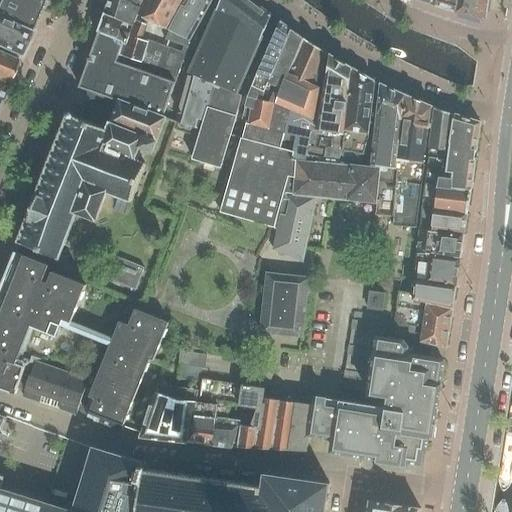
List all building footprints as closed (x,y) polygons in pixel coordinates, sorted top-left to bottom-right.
[(0,0),(0,17),(31,31),(37,15),(44,0),(42,0),(0,0)] [(141,8),(137,6),(123,0),(109,0),(105,14),(134,25),(141,8)] [(171,32),(167,30),(164,38),(163,38),(166,29),(181,0),(145,0),(141,8),(134,25),(127,43),(126,43),(121,41),(114,61),(176,81),(182,65),(188,47),(167,39),(171,32)] [(123,0),(137,6),(141,8),(145,0),(123,0)] [(182,0),(167,30),(171,32),(167,39),(188,47),(190,41),(212,0),(182,0)] [(176,122),(185,125),(183,131),(200,136),(193,160),(220,168),(236,116),(242,96),(243,94),(242,94),(249,77),(245,76),(271,16),(270,15),(269,15),(248,0),(221,0),(189,76),(176,122)] [(436,5),(456,12),(456,11),(457,0),(436,0),(436,5)] [(457,0),(456,11),(457,12),(458,12),(458,13),(482,19),(483,19),(483,20),(484,20),(487,0),(457,0)] [(99,32),(121,41),(127,43),(134,25),(105,14),(99,32)] [(0,47),(19,56),(29,36),(31,31),(0,17),(0,47)] [(292,31),(280,23),(248,97),(242,120),(249,122),(255,99),(263,101),(274,71),(292,31)] [(303,39),(292,31),(274,71),(263,101),(275,104),(287,73),(289,74),(303,39)] [(176,82),(114,61),(121,41),(99,32),(80,88),(88,90),(88,95),(88,100),(89,100),(111,98),(119,101),(163,117),(176,82)] [(327,54),(306,41),(303,39),(289,74),(316,87),(327,54)] [(0,52),(0,81),(6,84),(17,60),(0,52)] [(328,59),(319,118),(314,117),(320,88),(316,87),(289,74),(287,73),(275,104),(270,130),(249,125),(247,125),(243,139),(281,149),(284,134),(296,137),(293,152),(294,153),(291,160),(296,161),(340,165),(344,131),(352,69),(330,56),(328,59)] [(340,165),(353,166),(355,152),(363,154),(368,139),(375,82),(352,69),(346,131),(344,131),(340,165)] [(397,159),(404,96),(404,95),(381,85),(380,86),(372,169),(381,173),(376,203),(375,216),(393,218),(397,170),(396,170),(397,159)] [(393,226),(416,228),(424,163),(430,117),(432,107),(404,96),(397,159),(396,170),(397,170),(393,218),(393,226)] [(249,122),(249,125),(270,130),(275,104),(263,101),(255,99),(249,122)] [(166,120),(175,123),(175,124),(176,124),(176,122),(163,117),(119,101),(110,123),(110,122),(107,130),(72,116),(70,116),(34,207),(19,244),(59,260),(77,215),(96,222),(107,194),(130,203),(146,163),(136,159),(140,149),(153,155),(166,120)] [(450,153),(455,115),(435,109),(435,111),(430,150),(433,150),(450,153)] [(425,184),(471,190),(475,159),(481,123),(455,116),(451,153),(450,153),(433,150),(431,161),(428,161),(425,184)] [(223,206),(221,212),(273,227),(274,228),(283,199),(284,194),(289,177),(295,178),(296,161),(291,160),(294,153),(293,152),(281,149),(243,139),(242,139),(232,172),(223,206)] [(340,165),(296,161),(295,178),(289,177),(284,194),(285,194),(293,195),(316,197),(376,203),(381,173),(372,169),(353,166),(340,165)] [(471,190),(425,184),(421,208),(424,208),(457,212),(467,214),(471,190)] [(285,194),(274,251),(302,262),(316,197),(293,195),(285,194)] [(467,214),(457,212),(424,208),(421,231),(454,234),(464,235),(467,214)] [(421,231),(420,231),(419,236),(417,254),(426,254),(450,257),(460,259),(464,235),(454,234),(421,231)] [(50,266),(16,252),(10,267),(10,266),(7,274),(7,275),(0,291),(0,293),(2,295),(0,300),(0,388),(16,394),(18,388),(28,361),(20,357),(32,327),(56,336),(63,318),(72,321),(85,284),(53,272),(48,284),(43,282),(50,266)] [(426,254),(417,254),(415,281),(446,285),(456,287),(460,259),(450,257),(426,254)] [(144,268),(117,257),(108,280),(136,291),(144,268)] [(303,337),(309,278),(267,273),(261,332),(303,337)] [(415,281),(414,294),(413,300),(453,309),(456,287),(415,281)] [(384,294),(370,292),(368,309),(382,311),(384,294)] [(413,300),(414,294),(400,292),(394,326),(409,327),(408,332),(414,333),(413,337),(416,341),(421,342),(420,346),(422,348),(432,350),(434,345),(446,348),(453,309),(413,300)] [(154,360),(169,323),(136,309),(129,325),(120,322),(100,384),(90,414),(89,417),(122,430),(124,426),(151,359),(154,360)] [(309,435),(310,435),(328,438),(334,439),(332,450),(333,452),(378,459),(378,461),(403,465),(405,464),(405,462),(419,464),(421,463),(422,452),(424,453),(426,452),(428,439),(429,439),(430,438),(428,438),(430,425),(434,426),(445,362),(443,360),(431,358),(407,354),(408,347),(403,341),(378,337),(381,317),(354,312),(343,389),(369,393),(368,399),(374,400),(373,407),(386,409),(385,416),(333,407),(326,406),(327,398),(315,397),(313,405),(314,406),(309,435)] [(179,364),(205,368),(207,355),(181,351),(179,364)] [(25,391),(23,396),(76,414),(79,410),(90,414),(100,384),(28,361),(18,388),(25,391)] [(208,402),(211,380),(200,379),(198,390),(197,400),(208,402)] [(208,402),(218,403),(222,382),(211,380),(208,402)] [(218,403),(229,405),(232,384),(222,382),(218,403)] [(197,402),(197,400),(198,390),(178,387),(158,384),(142,433),(140,437),(162,439),(192,442),(197,402)] [(232,384),(229,405),(239,406),(242,385),(232,384)] [(239,406),(251,408),(254,387),(242,385),(239,406)] [(251,408),(257,409),(262,410),(264,398),(265,389),(254,387),(251,408)] [(264,398),(262,410),(261,418),(266,419),(263,439),(262,440),(257,440),(256,447),(258,447),(258,449),(270,449),(270,448),(272,448),(279,400),(264,398)] [(278,450),(290,451),(297,403),(285,401),(279,400),(272,448),(270,448),(270,449),(278,450)] [(226,424),(226,420),(228,406),(197,402),(192,442),(211,445),(213,430),(214,430),(215,418),(216,418),(216,423),(226,424)] [(310,435),(309,435),(314,406),(313,405),(297,403),(290,451),(307,451),(310,435)] [(262,410),(257,409),(251,427),(241,425),(238,448),(258,449),(258,447),(256,447),(257,440),(262,440),(263,439),(266,419),(261,418),(262,410)] [(0,511),(138,511),(145,469),(145,470),(146,467),(142,466),(143,463),(94,448),(74,511),(69,511),(0,489),(0,435),(7,417),(0,413),(0,511)] [(232,447),(238,429),(240,421),(226,420),(226,424),(216,423),(216,418),(215,418),(214,430),(213,430),(211,445),(232,447)] [(511,506),(511,445),(506,445),(497,504),(511,506)] [(145,470),(139,511),(326,511),(329,495),(328,495),(330,484),(265,474),(264,487),(145,470)] [(368,511),(420,511),(421,509),(404,506),(388,503),(388,504),(371,501),(368,511)]
